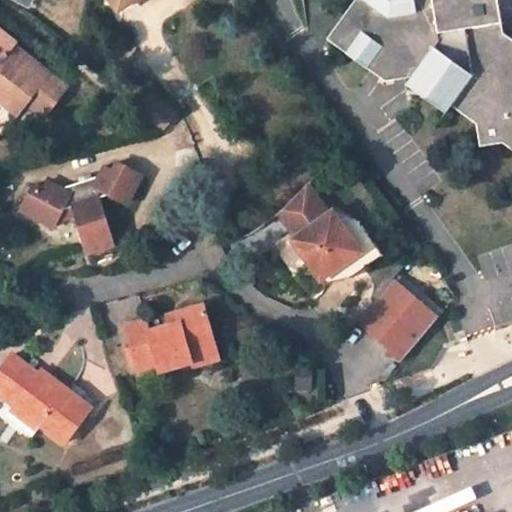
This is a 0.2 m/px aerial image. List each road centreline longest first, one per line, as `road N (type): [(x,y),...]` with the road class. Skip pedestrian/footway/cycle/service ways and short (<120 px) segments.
road 1 (unknown): [(207,257),(250,194),(245,163),(183,70),(171,35),(198,12)]
road 2 (tertiary): [(408,429),(186,511)]
road 3 (tertiary): [(511,367),(408,429)]
